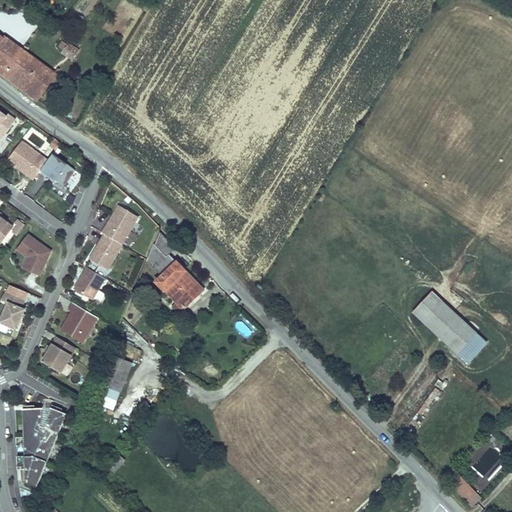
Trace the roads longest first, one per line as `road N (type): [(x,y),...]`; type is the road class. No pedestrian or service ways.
road 1 (tertiary): [(443,498),(105,161)]
road 2 (residential): [(0,382),(27,365),(72,258),(71,236)]
road 3 (tertiary): [(105,161),(0,85)]
